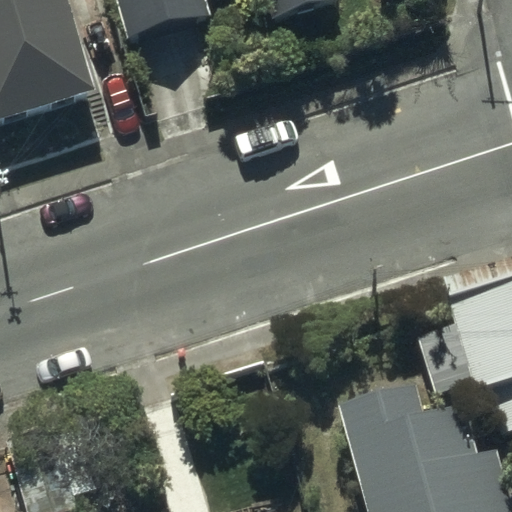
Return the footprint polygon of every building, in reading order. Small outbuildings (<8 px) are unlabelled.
[(0,0),(0,124),(90,97),(60,0),(0,0)] [(116,0),(126,38),(215,15),(210,0),(263,0),(270,22),(335,5),(334,0),(116,0)] [(511,279),(445,300),(473,393),(489,388),(502,431),(511,427),(511,279)] [(409,382),(327,404),(357,511),(504,511),(473,401),(419,416),(409,382)] [(73,511),(60,471),(14,485),(23,511),(73,511)]
